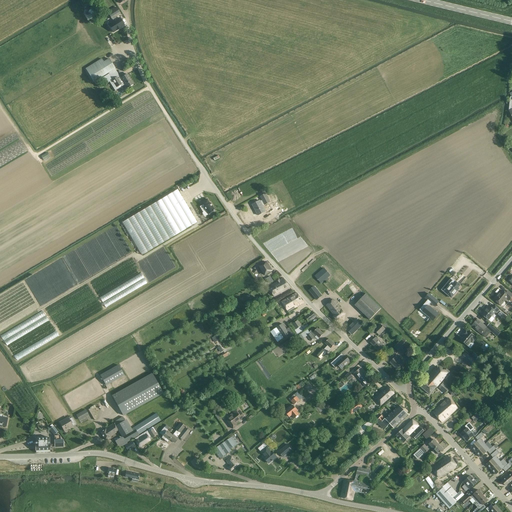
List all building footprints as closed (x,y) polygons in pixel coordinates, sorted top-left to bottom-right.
[(108,25),(113,32),(124,26),(119,18),(117,19),(115,17),(121,14),(116,7),(107,13),(112,20),(112,19),(114,21),(108,25)] [(103,61),(101,58),(85,68),(93,82),(115,69),(108,58),(103,61)] [(109,74),(103,78),(106,84),(109,82),(115,91),(118,89),(117,87),(121,85),(122,86),(125,85),(127,88),(133,84),(127,74),(121,78),(121,77),(120,78),(119,76),(112,80),(109,74)] [(142,255),(197,222),(177,190),(122,222),(142,255)] [(265,211),(262,205),(264,204),(265,205),(270,202),(266,193),(260,196),(262,200),(260,201),(260,200),(252,204),(258,215),(265,211)] [(201,205),(198,207),(201,213),(204,212),(206,215),(213,211),(208,203),(207,204),(205,200),(200,203),(201,205)] [(264,276),(272,270),(266,262),(258,266),(264,276)] [(323,268),(314,276),(320,283),(323,279),(325,281),(328,279),(326,277),(329,275),(323,268)] [(457,282),(460,284),(466,277),(462,274),(457,282)] [(289,287),(284,278),(268,287),(274,296),(289,287)] [(451,279),(442,290),(451,299),(459,289),(458,288),(460,286),(456,282),(455,282),(451,279)] [(316,299),(321,295),(314,285),(309,290),(316,299)] [(509,300),(511,302),(511,301),(511,294),(508,291),(505,293),(502,291),(497,296),(494,299),(500,305),(502,306),(503,306),(505,305),(505,304),(505,302),(504,301),(506,298),(509,300)] [(297,292),(282,302),(288,312),(303,302),(297,292)] [(428,300),(420,309),(433,320),(439,314),(429,305),(431,302),(432,303),(435,298),(429,293),(426,298),(428,300)] [(366,294),(355,305),(370,320),(381,309),(366,294)] [(333,316),(336,320),(345,313),(333,299),(326,305),(334,315),(333,316)] [(482,315),(488,320),(490,322),(492,322),(494,319),(494,318),(492,316),(495,312),(496,313),(499,309),(494,304),(491,308),(489,306),(486,309),(487,309),(482,315)] [(312,311),(305,317),(309,322),(316,317),(312,311)] [(346,329),(352,335),(361,325),(356,319),(346,329)] [(484,325),(477,319),(471,325),(484,336),(488,331),(489,332),(493,327),(487,322),(484,325)] [(298,320),(292,324),(296,329),(295,330),(298,334),(304,330),(301,326),(302,325),(298,320)] [(289,333),(283,323),(276,327),(270,332),(277,342),(283,338),(283,337),(289,333)] [(380,324),(374,330),(379,335),(385,329),(380,324)] [(309,334),(307,336),(311,341),(314,339),(315,337),(318,339),(319,338),(323,334),(317,328),(313,332),(311,330),(308,334),(309,334)] [(467,330),(466,329),(462,334),(463,335),(460,339),(463,342),(462,342),(465,345),(465,344),(467,346),(471,342),(472,343),(476,338),(475,337),(467,330)] [(376,337),(370,343),(379,351),(384,346),(376,337)] [(322,358),(331,348),(335,344),(329,339),(325,343),(327,344),(328,345),(324,349),(323,348),(318,354),(322,358)] [(403,339),(394,347),(400,353),(407,346),(405,343),(406,342),(403,339)] [(470,357),(464,352),(457,363),(462,367),(470,357)] [(339,366),(342,369),(350,361),(345,356),(341,359),(339,356),(331,363),(336,369),(339,366)] [(397,370),(403,364),(396,356),(390,362),(397,370)] [(118,364),(100,375),(106,386),(124,375),(118,364)] [(369,378),(369,377),(361,367),(354,373),(366,387),(372,382),(369,378)] [(444,369),(441,372),(435,367),(426,378),(432,383),(434,381),(439,385),(444,378),(447,380),(451,375),(448,373),(449,371),(446,368),(445,370),(444,369)] [(163,393),(152,373),(111,395),(123,416),(163,393)] [(432,383),(426,378),(420,386),(429,394),(436,386),(437,387),(439,385),(434,381),(432,383)] [(442,382),(438,387),(445,393),(449,388),(442,382)] [(374,399),(380,406),(394,393),(388,386),(374,399)] [(453,387),(449,391),(453,396),(457,392),(453,387)] [(291,401),(294,405),(299,400),(296,396),(291,401)] [(442,422),(457,408),(448,398),(433,412),(442,422)] [(355,412),(362,406),(359,401),(351,406),(355,412)] [(285,412),(289,417),(292,415),(295,418),(299,414),(296,411),(297,410),(293,405),(285,412)] [(392,412),(400,421),(408,414),(399,405),(392,412)] [(244,416),(239,409),(237,406),(232,410),(234,413),(232,414),(229,416),(230,416),(226,419),(233,428),(237,425),(236,424),(239,421),(244,416)] [(85,410),(76,415),(79,421),(89,415),(85,410)] [(477,410),(470,416),(473,419),(478,415),(480,418),(482,416),(477,410)] [(400,421),(392,412),(385,419),(382,415),(376,421),(384,429),(389,423),(394,428),(400,421)] [(139,434),(161,420),(156,413),(134,427),(139,434)] [(125,420),(122,416),(113,422),(114,423),(100,432),(105,440),(116,433),(116,432),(118,430),(122,437),(133,430),(126,419),(125,420)] [(64,431),(73,426),(76,424),(72,418),(69,419),(68,417),(59,422),(64,431)] [(403,443),(410,436),(409,435),(419,426),(412,419),(402,429),(403,429),(396,435),(403,443)] [(370,420),(360,429),(363,433),(374,424),(370,420)] [(467,441),(473,435),(469,430),(475,425),(471,421),(465,426),(467,428),(460,434),(467,441)] [(182,440),(190,431),(185,428),(186,427),(180,422),(175,429),(176,430),(172,435),(166,431),(167,430),(164,427),(159,433),(163,436),(162,436),(169,441),(170,439),(175,443),(179,437),(182,440)] [(51,427),(49,429),(54,435),(58,431),(53,426),(52,424),(50,426),(51,427)] [(421,428),(413,436),(416,439),(424,431),(421,428)] [(430,428),(423,435),(426,438),(434,431),(430,428)] [(135,441),(139,447),(150,440),(148,438),(151,436),(152,437),(156,435),(152,429),(149,431),(148,430),(135,439),(136,441),(135,441)] [(474,450),(476,452),(485,444),(480,438),(484,435),(482,432),(475,437),(478,440),(476,441),(477,442),(471,446),(472,447),(471,448),(474,450)] [(54,436),(55,447),(63,447),(63,441),(60,441),(60,435),(54,436)] [(230,437),(214,449),(220,458),(231,451),(230,449),(236,445),(234,443),(237,441),(233,435),(230,437)] [(35,438),(35,450),(50,450),(49,437),(35,438)] [(418,460),(429,449),(432,447),(434,449),(439,445),(434,439),(429,444),(429,445),(427,447),(424,444),(420,448),(420,449),(413,455),(418,460)] [(119,448),(127,443),(125,440),(117,445),(119,448)] [(283,457),(292,450),(287,444),(278,451),(283,457)] [(485,444),(476,452),(477,453),(477,454),(479,457),(480,456),(480,457),(486,452),(487,451),(490,454),(496,449),(493,446),(490,449),(485,444)] [(439,445),(434,449),(436,452),(433,454),(436,457),(443,450),(439,445)] [(272,451),(271,451),(267,446),(261,451),(265,456),(264,458),(268,463),(277,457),(272,451)] [(491,469),(500,461),(496,456),(499,452),(497,450),(491,455),(493,457),(491,459),(492,459),(486,464),(487,464),(486,465),(489,468),(489,467),(491,469)] [(231,471),(239,464),(231,455),(225,460),(230,466),(228,468),(231,471)] [(447,457),(432,467),(439,477),(456,465),(453,461),(451,462),(447,457)] [(430,463),(428,465),(429,466),(436,461),(433,458),(428,461),(430,463)] [(505,466),(500,461),(491,469),(493,471),(492,471),(494,474),(495,474),(496,474),(501,470),(503,469),(505,471),(511,465),(511,464),(510,462),(505,466)] [(108,468),(107,472),(108,473),(108,476),(113,477),(114,474),(115,474),(116,469),(108,468)] [(369,477),(370,470),(358,468),(356,474),(369,477)] [(139,474),(129,471),(126,471),(124,477),(138,480),(139,474)] [(505,486),(511,480),(511,479),(511,471),(511,472),(501,481),(505,486)] [(469,489),(470,488),(476,482),(470,476),(463,482),(469,489)] [(370,483),(354,480),(353,481),(344,479),(340,497),(353,500),(354,491),(367,494),(370,483)] [(456,502),(463,496),(460,492),(453,498),(442,486),(435,492),(443,502),(445,505),(449,509),(456,502)] [(475,502),(483,495),(478,489),(471,496),(475,502)] [(467,494),(460,500),(461,500),(462,502),(461,502),(463,505),(464,504),(465,505),(472,499),(467,494)] [(478,499),(481,502),(478,504),(480,507),(488,500),(483,495),(475,502),(476,502),(478,499)]
